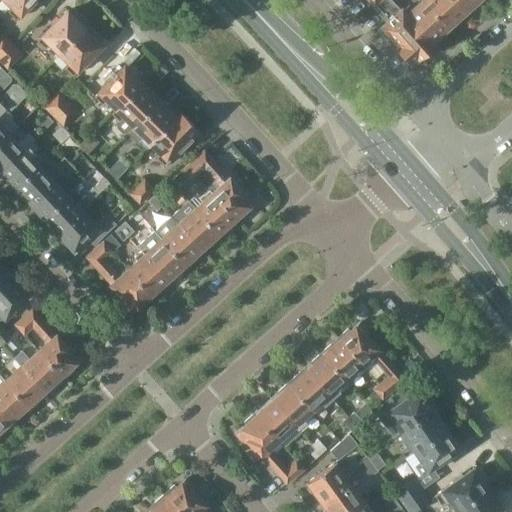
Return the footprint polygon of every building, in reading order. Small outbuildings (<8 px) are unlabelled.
[(1,0),(10,8),(7,11),(14,18),(32,0),(1,0)] [(445,29),(446,28),(423,3),(415,10),(409,3),(401,10),(392,0),(367,0),(373,7),(374,7),(388,22),(382,27),(385,30),(382,32),(389,40),(388,41),(411,66),(433,46),(432,45),(447,32),(445,29)] [(420,0),(423,3),(446,28),(452,22),(455,25),(464,17),(462,14),(463,13),(450,0),(420,0)] [(479,0),(450,0),(463,13),(469,7),(472,10),(481,1),(479,0)] [(46,45),(56,55),(85,26),(75,16),(73,18),(65,10),(36,40),(44,48),(46,45)] [(95,36),(85,26),(56,55),(66,65),(64,67),(71,75),(101,44),(93,38),(95,36)] [(0,38),(0,56),(11,45),(2,36),(0,38)] [(11,45),(0,56),(0,62),(7,69),(21,55),(11,45)] [(98,127),(111,113),(141,84),(142,82),(132,72),(130,73),(123,66),(94,96),(80,110),(98,127)] [(0,97),(2,96),(0,93),(0,92),(10,83),(10,79),(0,68),(0,97)] [(111,113),(119,122),(117,124),(117,128),(122,134),(126,134),(127,133),(160,100),(149,89),(147,90),(141,84),(111,113)] [(2,96),(0,97),(0,111),(1,112),(0,112),(0,141),(12,130),(5,123),(12,116),(9,112),(26,95),(16,85),(12,86),(2,96)] [(43,108),(53,117),(67,102),(58,93),(43,108)] [(146,147),(148,144),(175,117),(168,110),(169,109),(160,100),(127,133),(137,143),(139,141),(146,147)] [(67,102),(53,117),(61,126),(62,127),(77,112),(67,102)] [(179,112),(175,117),(148,144),(158,154),(155,157),(163,164),(197,130),(179,112)] [(46,114),(37,124),(42,130),(52,121),(46,114)] [(70,134),(62,127),(61,126),(52,135),(61,143),(70,134)] [(0,168),(31,139),(33,138),(28,133),(20,140),(12,130),(0,141),(0,168)] [(90,134),(78,146),(86,154),(98,142),(90,134)] [(31,139),(0,168),(0,171),(14,186),(40,161),(31,151),(37,145),(31,139)] [(205,188),(234,219),(238,216),(240,219),(250,209),(248,207),(254,201),(245,191),(242,193),(203,151),(186,166),(195,177),(203,170),(213,180),(205,188)] [(64,157),(48,170),(54,176),(60,171),(69,162),(64,157)] [(119,160),(107,172),(116,180),(127,168),(119,160)] [(14,186),(28,201),(54,176),(48,170),(40,161),(14,186)] [(74,168),(69,162),(60,171),(66,177),(74,168)] [(190,181),(195,177),(186,166),(181,171),(190,181)] [(28,201),(42,217),(69,192),(54,176),(28,201)] [(42,217),(57,232),(82,209),(109,183),(103,177),(81,197),(73,188),(69,192),(42,217)] [(143,179),(129,195),(139,205),(154,189),(143,179)] [(194,209),(219,237),(229,228),(227,226),(234,219),(205,188),(200,193),(201,194),(197,198),(201,202),(194,209)] [(153,196),(162,207),(167,202),(158,192),(153,196)] [(153,196),(148,201),(157,211),(162,207),(153,196)] [(82,209),(57,232),(76,253),(88,241),(93,246),(116,225),(106,215),(98,223),(91,216),(90,218),(82,209)] [(170,216),(201,250),(208,243),(210,245),(219,237),(194,209),(185,217),(182,214),(175,220),(171,215),(170,216)] [(161,238),(186,266),(196,258),(194,256),(201,250),(170,216),(163,222),(154,230),(161,238)] [(119,226),(128,236),(134,232),(125,222),(119,226)] [(119,226),(114,231),(123,241),(128,236),(119,226)] [(148,243),(141,250),(168,279),(175,272),(177,274),(186,266),(161,238),(151,247),(148,243)] [(93,266),(102,257),(110,250),(102,241),(85,257),(93,266)] [(137,260),(127,269),(152,296),(162,288),(160,285),(168,279),(141,250),(134,257),(137,260)] [(142,304),(152,296),(127,269),(119,276),(102,257),(93,266),(110,284),(123,300),(121,301),(131,311),(141,302),(142,304)] [(0,290),(12,279),(0,266),(0,290)] [(17,312),(26,304),(31,299),(12,279),(0,290),(0,317),(0,318),(12,307),(17,312)] [(47,326),(32,309),(14,324),(22,333),(30,326),(45,344),(37,351),(62,378),(72,369),(70,367),(80,358),(71,348),(69,350),(56,335),(55,335),(47,326)] [(359,322),(349,331),(347,329),(337,338),(339,340),(361,366),(362,365),(371,357),(387,375),(378,382),(388,394),(406,379),(379,350),(379,349),(366,335),(368,333),(359,322)] [(0,336),(0,344),(9,336),(5,332),(0,336)] [(364,367),(362,365),(361,366),(339,340),(332,346),(330,344),(320,353),(345,380),(354,372),(356,375),(364,367)] [(21,350),(13,357),(44,391),(51,384),(53,386),(62,378),(37,351),(28,359),(21,350)] [(313,363),(305,370),(330,398),(338,390),(336,388),(345,380),(320,353),(311,361),(313,363)] [(4,381),(29,408),(39,399),(37,397),(44,391),(13,357),(6,364),(14,372),(4,381)] [(322,405),(330,398),(305,370),(298,376),(297,375),(286,384),(311,411),(320,403),(322,405)] [(0,409),(10,421),(18,414),(20,417),(29,408),(4,381),(0,384),(0,409)] [(382,399),(388,394),(378,382),(372,388),(382,399)] [(279,394),(271,401),(296,428),(304,421),(302,419),(311,411),(286,384),(277,392),(279,394)] [(407,397),(407,396),(405,394),(397,400),(399,403),(385,413),(399,433),(430,412),(433,410),(435,408),(432,403),(433,400),(427,393),(425,393),(421,388),(407,397)] [(296,428),(271,401),(265,406),(263,405),(253,414),(277,441),(288,432),(290,434),(296,428)] [(10,421),(0,409),(0,434),(6,429),(4,427),(10,421)] [(399,433),(412,453),(446,429),(433,410),(430,412),(399,433)] [(348,417),(357,427),(362,422),(353,412),(348,417)] [(277,441),(253,414),(244,422),(246,424),(236,433),(245,443),(247,441),(286,483),(304,469),(294,458),(285,465),(270,448),(277,441)] [(351,431),(357,427),(348,417),(342,421),(351,431)] [(356,433),(356,436),(360,441),(368,435),(363,428),(356,433)] [(459,449),(446,429),(412,453),(418,462),(415,465),(421,475),(439,462),(440,464),(448,458),(447,457),(457,450),(459,449)] [(357,445),(349,434),(331,451),(339,460),(357,445)] [(319,438),(311,445),(320,454),(327,448),(319,438)] [(315,459),(320,454),(311,445),(307,449),(315,459)] [(368,459),(372,463),(378,471),(386,466),(377,453),(368,459)] [(372,463),(368,459),(366,456),(358,462),(364,469),(372,463)] [(320,502),(356,476),(348,464),(340,471),(334,463),(306,482),(308,484),(307,488),(311,493),(315,494),(320,502)] [(372,463),(364,469),(370,478),(378,471),(372,463)] [(473,468),(471,469),(461,477),(460,476),(452,482),(453,483),(434,496),(440,504),(445,500),(453,511),(454,511),(488,488),(473,468)] [(356,476),(320,502),(325,509),(325,511),(324,511),(344,511),(362,500),(354,489),(362,483),(356,476)] [(173,485),(163,494),(178,511),(211,511),(192,490),(195,488),(185,478),(175,487),(173,485)] [(395,492),(403,503),(423,489),(415,478),(395,492)] [(495,511),(502,508),(488,488),(454,511),(495,511)] [(403,503),(409,511),(414,511),(431,501),(423,489),(403,503)] [(382,499),(388,507),(396,501),(390,493),(382,499)] [(178,511),(163,494),(154,502),(156,504),(149,511),(178,511)] [(370,511),(362,500),(344,511),(370,511)] [(397,511),(402,509),(396,501),(388,507),(391,511),(397,511)]
